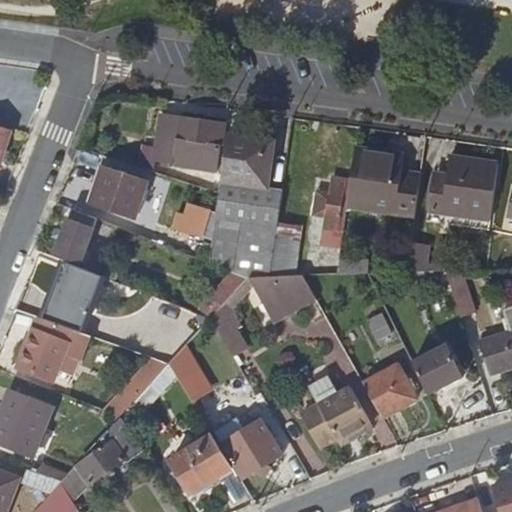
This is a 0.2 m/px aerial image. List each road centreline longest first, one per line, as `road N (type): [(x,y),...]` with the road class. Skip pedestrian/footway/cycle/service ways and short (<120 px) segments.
road 1 (residential): [(511,128),(87,65)]
road 2 (residential): [(0,281),(87,65)]
road 3 (residential): [(301,511),(511,438)]
